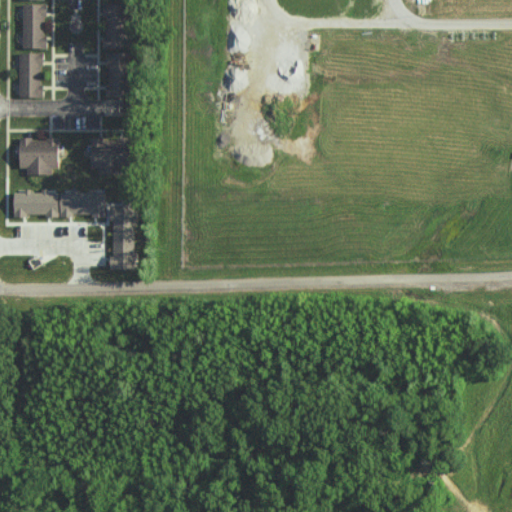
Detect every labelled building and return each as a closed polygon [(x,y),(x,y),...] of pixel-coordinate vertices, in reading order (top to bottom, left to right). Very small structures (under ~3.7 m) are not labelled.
[(23,47),(46,48),(47,4),(24,3),(23,47)] [(129,48),(128,3),(104,4),(104,16),(105,16),(106,48),(129,48)] [(20,97),(43,97),(43,64),(45,64),(45,52),(20,53),(20,97)] [(108,97),(131,97),(132,53),(109,52),(108,97)] [(53,174),(53,167),(61,167),(60,137),(21,138),(22,167),(28,167),(28,174),(53,174)] [(115,167),(132,166),(132,138),(94,139),(94,174),(115,173),(115,167)] [(106,216),(107,191),(15,190),(15,214),(106,216)] [(112,268),(135,269),(136,200),(124,200),(123,207),(113,207),(112,268)]
